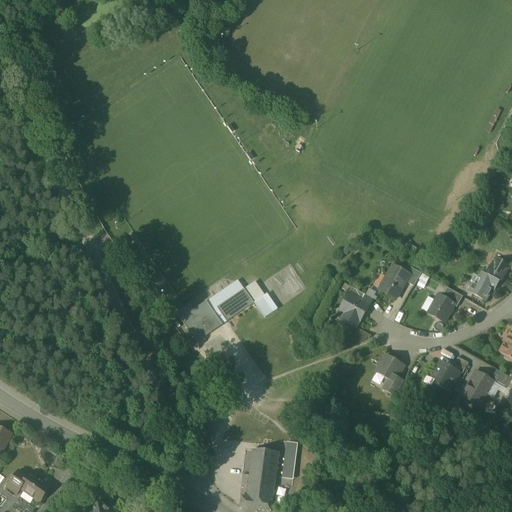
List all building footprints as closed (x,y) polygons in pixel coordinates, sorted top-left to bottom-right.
[(491,220),(483,216),(480,221),(488,225),(491,220)] [(511,267),(496,258),(492,267),(506,275),(511,267)] [(394,266),(380,291),(397,300),(407,283),(411,276),(408,274),(394,266)] [(506,275),(492,267),(490,270),(488,269),(487,271),(488,272),(488,274),(490,275),(492,276),(502,282),(506,275)] [(422,274),(411,268),(408,274),(411,276),(407,283),(415,288),(422,274)] [(489,278),(483,274),(480,278),(479,277),(478,278),(475,276),(472,282),(475,284),(473,286),(476,287),(472,294),(486,302),(493,290),(495,291),(499,283),(491,279),(492,276),(490,275),(489,278)] [(265,297),(255,283),(245,290),(255,304),(265,297)] [(366,296),(353,289),(349,296),(352,298),(362,303),(366,296)] [(464,298),(448,289),(443,298),(456,305),(455,307),(458,308),(464,298)] [(245,290),(218,309),(227,323),(255,304),(245,290)] [(443,298),(439,296),(429,315),(445,324),(455,307),(456,305),(443,298)] [(362,303),(352,298),(344,313),(350,316),(346,324),(355,329),(360,322),(361,322),(370,307),(362,303)] [(208,304),(195,312),(191,306),(178,316),(197,343),(223,326),(219,320),(219,319),(218,319),(208,304)] [(511,332),(500,352),(507,356),(505,359),(511,362),(511,332)] [(405,367),(387,356),(383,362),(381,361),(378,367),(380,368),(377,374),(388,381),(389,381),(392,376),(399,379),(405,367)] [(469,364),(459,358),(453,369),(461,373),(463,375),(469,364)] [(453,369),(442,363),(437,371),(436,371),(431,379),(428,377),(424,383),(432,388),(434,384),(450,393),(461,373),(453,369)] [(511,381),(511,379),(497,371),(491,381),(494,382),(493,383),(507,390),(511,381)] [(477,373),(462,399),(479,408),(493,383),(494,382),(491,381),(477,373)] [(399,379),(392,376),(389,381),(388,381),(383,391),(395,398),(404,382),(399,379)] [(0,459),(13,435),(0,428),(0,459)] [(298,446),(288,444),(286,460),(296,462),(298,446)] [(271,511),(279,454),(254,450),(248,498),(243,497),(241,509),(267,511),(271,511)] [(50,451),(43,457),(49,463),(55,458),(50,451)] [(296,462),(286,460),(284,480),(294,481),(296,462)] [(50,488),(31,475),(28,479),(20,473),(10,486),(20,493),(22,490),(40,503),(50,488)]
